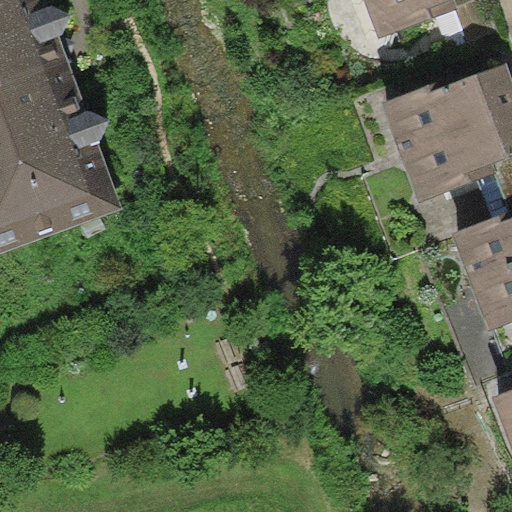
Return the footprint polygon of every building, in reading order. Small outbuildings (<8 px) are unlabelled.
[(46,0),(0,0),(0,251),(122,206),(100,142),(108,127),(103,114),(87,112),(61,37),(65,28),(69,18),(66,9),(52,2),(48,3),(46,0)] [(364,0),(379,38),(457,8),(453,0),(364,0)] [(438,81),(382,102),(420,202),(495,171),(499,170),(496,161),(511,155),(511,74),(508,63),(440,88),(438,81)] [(511,155),(496,161),(499,170),(495,171),(509,209),(511,217),(511,155)] [(511,217),(509,209),(453,231),(489,331),(511,321),(511,217)] [(511,388),(491,397),(511,448),(511,388)]
